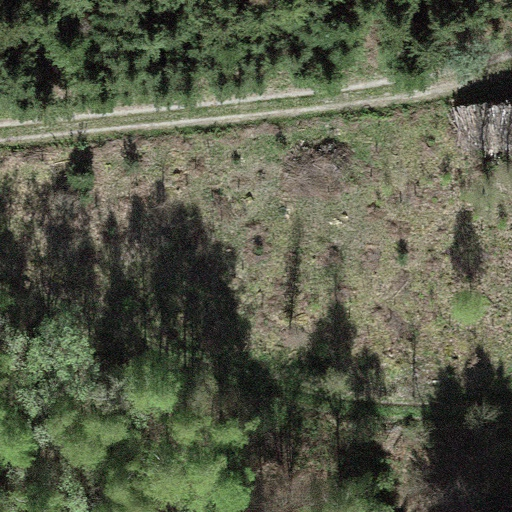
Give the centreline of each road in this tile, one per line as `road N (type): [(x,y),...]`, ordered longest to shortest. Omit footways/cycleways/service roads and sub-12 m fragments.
road 1 (track): [(0,287),(217,376),(511,391)]
road 2 (track): [(0,137),(434,76),(511,48)]
